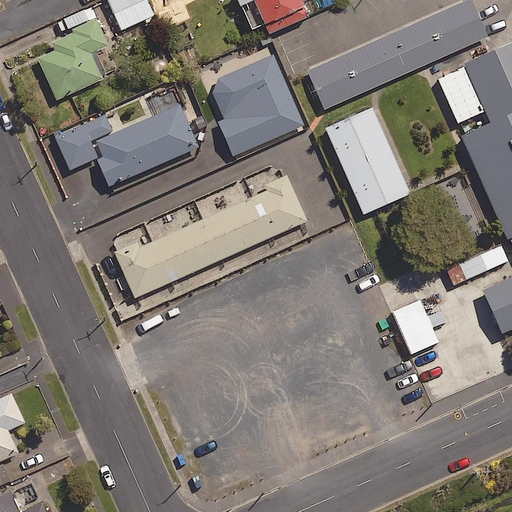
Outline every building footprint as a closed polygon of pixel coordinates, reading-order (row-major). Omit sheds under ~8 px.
[(157,23),(146,0),(108,0),(121,30),(145,20),(148,27),(157,23)] [(304,9),(300,0),(253,0),(265,26),(304,9)] [(470,0),(464,0),(306,71),(324,111),(488,39),(470,0)] [(72,30),(74,34),(52,44),(56,51),(37,59),(56,101),(102,80),(91,54),(108,47),(96,20),(72,30)] [(511,329),(511,44),(435,79),(511,251),(511,277),(492,287),(481,291),(501,334),(511,329)] [(304,125),(289,91),(273,55),(208,84),(224,120),(218,123),(233,157),(304,125)] [(108,188),(115,184),(199,147),(180,105),(96,142),(103,158),(96,161),(108,188)] [(409,195),(371,109),(326,130),(363,215),(409,195)] [(458,175),(431,187),(437,202),(464,190),(458,175)] [(266,191),(138,248),(135,243),(114,252),(116,258),(135,299),(307,222),(288,181),(286,176),(264,186),(266,191)] [(445,268),(454,288),(509,263),(501,243),(445,268)] [(437,343),(432,330),(447,323),(440,311),(426,318),(407,274),(381,286),(411,354),(437,343)] [(11,395),(0,399),(0,462),(19,454),(8,431),(24,424),(11,395)]
